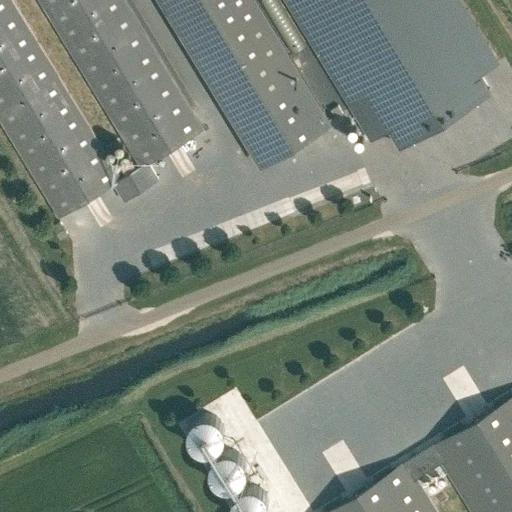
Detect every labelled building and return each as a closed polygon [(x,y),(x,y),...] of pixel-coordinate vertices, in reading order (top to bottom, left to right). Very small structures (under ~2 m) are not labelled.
[(158,179),(148,162),(202,128),(124,0),(40,0),(140,165),(120,177),(11,0),(0,0),(0,118),(59,216),(113,182),(124,199),(158,179)] [(162,0),(168,9),(230,112),(247,101),(278,153),(330,122),(255,0),(288,0),(372,138),(389,128),(400,145),(491,90),(480,73),(497,62),(459,0),(162,0)] [(52,226),(59,238),(67,233),(60,221),(52,226)] [(511,511),(511,394),(511,395),(509,391),(494,400),(496,405),(461,426),(459,422),(443,432),(446,436),(436,442),(436,443),(402,463),(391,469),(389,465),(373,475),(376,479),(341,500),(339,496),(323,506),(326,510),(322,511),(437,511),(417,478),(442,462),(472,511),(511,511)] [(190,424),(188,431),(190,439),(195,445),(202,449),(210,449),(217,445),(222,439),(224,431),(222,424),(217,417),(210,414),(202,414),(195,417),(190,424)] [(210,464),(210,467),(210,470),(211,473),(212,475),(213,478),(215,480),(218,482),(221,484),(222,484),(225,485),(228,485),(231,485),(233,485),(236,484),(238,482),(241,480),(243,478),(244,476),(245,473),(246,470),(246,467),(246,464),(245,461),(244,458),(243,457),(241,455),(238,453),(234,450),(231,450),(228,449),(225,450),(222,450),(221,451),(218,453),(215,455),(213,457),(212,460),(211,463),(210,464)] [(232,500),(232,503),(232,504),(233,507),(234,510),(234,511),(265,511),(266,511),(267,509),(268,506),(268,503),(268,500),(267,497),(266,495),(265,493),(263,490),(260,488),(256,486),(253,485),(250,485),(247,485),(244,486),(242,487),(240,488),(237,490),(236,491),(234,494),(233,497),(232,500)]
